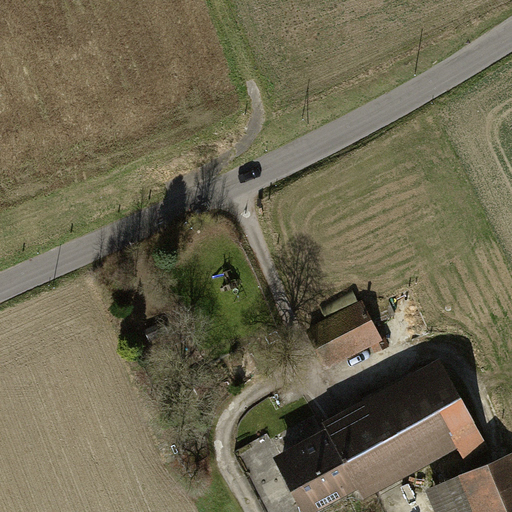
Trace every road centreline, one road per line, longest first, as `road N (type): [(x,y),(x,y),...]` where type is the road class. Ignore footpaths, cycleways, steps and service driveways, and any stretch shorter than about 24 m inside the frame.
road 1 (secondary): [(511,38),(236,185),(0,289)]
road 2 (track): [(258,511),(225,443),(237,400),(306,371)]
